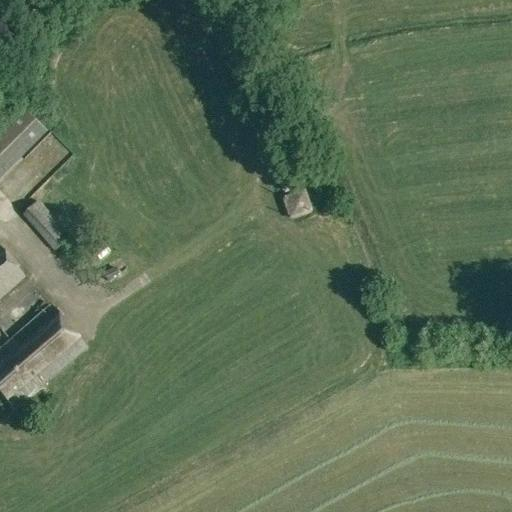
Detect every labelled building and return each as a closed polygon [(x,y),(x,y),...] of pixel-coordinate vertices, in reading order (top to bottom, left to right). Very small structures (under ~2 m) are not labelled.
[(0,174),(43,132),(23,112),(0,135),(0,174)] [(39,200),(22,216),(54,252),(72,236),(39,200)] [(0,298),(25,277),(0,249),(0,298)] [(102,273),(107,282),(120,275),(116,267),(102,273)] [(0,349),(0,392),(14,409),(84,349),(49,307),(0,349)] [(69,383),(81,399),(109,378),(97,362),(69,383)]
